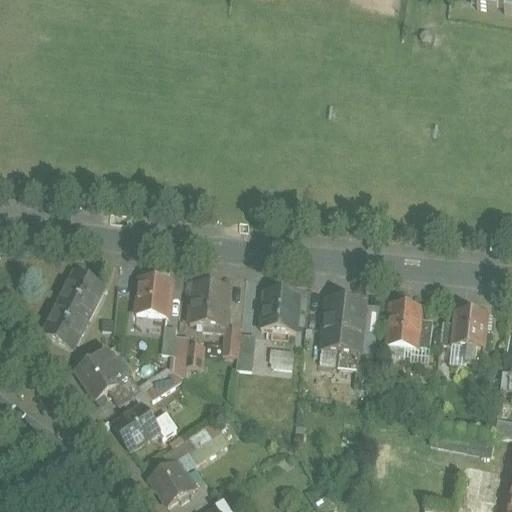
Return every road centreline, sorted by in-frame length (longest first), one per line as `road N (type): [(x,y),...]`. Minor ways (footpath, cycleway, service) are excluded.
road 1 (residential): [(0,228),(511,278)]
road 2 (residential): [(0,397),(91,478),(113,511)]
